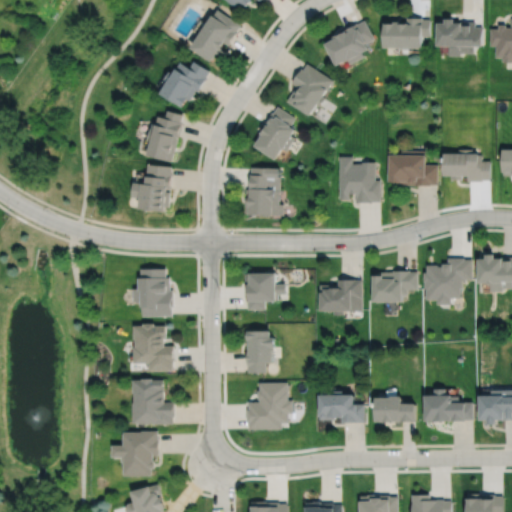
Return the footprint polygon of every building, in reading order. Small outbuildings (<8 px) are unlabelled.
[(226,0),(239,11),(244,4),(247,7),(252,1),(250,0),(258,0),(261,2),(262,0),(226,0)] [(213,17),(192,50),(212,63),(225,43),(229,46),(238,33),(237,32),(241,25),(227,16),(222,23),(213,17)] [(383,21),(383,46),(399,46),(399,48),(409,48),(409,46),(422,46),(422,35),(430,35),(430,18),(422,18),(422,16),(407,16),(407,21),(399,21),(399,20),(393,20),(393,21),(383,21)] [(437,21),(437,44),(450,44),(449,55),(461,55),(461,52),(474,52),(474,45),(482,45),(483,26),(475,26),(475,21),(460,21),(460,22),(454,22),(454,17),(445,17),(445,22),(437,21)] [(324,42),(335,64),(347,58),(349,63),(364,55),(361,51),(367,48),(364,43),(374,38),(364,19),(357,23),(356,22),(343,29),(343,30),(335,34),(336,36),(324,42)] [(491,28),(491,45),(497,45),(496,56),(503,56),(503,61),(511,61),(511,26),(506,26),(506,24),(499,24),(499,28),(491,28)] [(181,63),(174,75),(170,72),(165,81),(168,83),(161,96),(183,109),(188,101),(190,102),(196,91),(199,93),(208,78),(207,78),(211,71),(194,62),(190,68),(181,63)] [(306,62),(302,69),(301,68),(291,82),(296,85),(286,101),(308,115),(315,103),(319,106),(324,97),(321,95),(325,89),(326,89),(332,79),(306,62)] [(253,145),(274,159),(280,149),(281,150),(282,148),(286,151),(295,137),(290,134),(294,129),(289,126),(295,117),(277,105),(273,112),(272,111),(263,124),(264,125),(259,133),(260,134),(253,145)] [(168,111),(166,118),(159,116),(156,126),(152,125),(147,143),(151,144),(147,158),(169,164),(169,162),(172,163),(183,124),(182,124),(184,115),(168,111)] [(443,153),(444,175),(451,175),(451,180),(462,180),(462,175),(468,175),(468,181),(483,181),(483,179),(490,179),(490,160),(482,161),(482,154),(479,154),(479,153),(472,153),(472,149),(459,149),(459,153),(443,153)] [(511,149),(503,149),(503,172),(504,172),(504,175),(511,175),(511,149)] [(389,155),(389,181),(399,182),(399,184),(415,184),(415,185),(430,185),(430,184),(437,184),(437,164),(425,164),(425,154),(425,150),(401,150),(401,155),(389,155)] [(339,156),(339,199),(349,199),(349,193),(355,193),(355,203),(372,203),(372,201),(380,201),(380,180),(374,180),(374,161),(361,161),(361,163),(352,163),(352,156),(339,156)] [(148,164),(147,176),(146,176),(145,184),(132,183),(131,197),(139,198),(138,209),(164,212),(165,207),(169,207),(171,192),(166,191),(166,189),(171,189),(172,174),(171,174),(172,166),(148,164)] [(251,167),(250,174),(249,174),(248,189),(245,189),(244,213),(247,213),(247,215),(271,216),(271,215),(283,215),(283,204),(278,204),(280,177),(278,177),(279,168),(251,167)] [(478,260),(479,284),(491,284),(491,292),(503,292),(503,289),(511,288),(511,257),(501,258),(501,259),(495,259),(495,255),(486,255),(486,259),(478,260)] [(423,273),(423,282),(424,282),(424,289),(426,289),(426,300),(437,300),(437,305),(451,305),(451,298),(461,298),(461,288),(462,288),(462,281),(465,281),(465,279),(472,279),(472,259),(464,259),(464,258),(448,258),(448,264),(443,264),(443,266),(438,266),(438,265),(427,265),(427,273),(423,273)] [(140,269),(140,279),(138,279),(138,289),(133,289),(133,302),(140,302),(140,308),(142,308),(142,316),(172,316),(172,307),(173,307),(173,290),(170,290),(170,278),(166,278),(166,268),(140,269)] [(372,276),(372,302),(401,302),(401,295),(407,295),(407,290),(417,290),(417,272),(409,272),(409,270),(393,270),(393,272),(380,272),(380,276),(372,276)] [(245,274),(245,301),(247,301),(247,310),(264,310),(264,302),(274,302),(274,300),(277,300),(277,294),(285,294),(285,284),(275,284),(274,273),(245,274)] [(319,285),(319,293),(319,312),(333,312),(333,315),(343,315),(343,312),(351,312),(351,311),(362,311),(362,280),(355,280),(355,279),(338,279),(338,285),(319,285)] [(133,327),(133,340),(134,340),(134,349),(133,349),(133,364),(148,364),(148,371),(172,371),(172,363),(174,363),(174,346),(164,346),(164,339),(166,339),(166,326),(154,326),(154,324),(142,324),(142,326),(133,327)] [(245,332),(245,341),(246,341),(246,356),(245,356),(245,366),(247,366),(247,373),(265,373),(265,363),(271,363),(271,349),(273,348),(273,338),(269,338),(269,331),(245,332)] [(132,377),(132,390),(133,390),(133,400),(132,400),(133,420),(155,420),(155,422),(173,422),(173,415),(174,415),(174,399),(164,400),(164,377),(152,377),(152,375),(142,375),(142,377),(132,377)] [(258,383),(258,391),(257,391),(257,400),(258,400),(258,402),(248,402),(248,410),(246,410),(246,423),(248,423),(248,430),(281,429),(281,423),(287,423),(287,414),(292,414),(292,401),(287,401),(287,383),(258,383)] [(425,398),(425,423),(434,423),(466,422),(466,420),(473,420),(473,403),(459,403),(459,397),(446,398),(446,390),(434,390),(435,398),(425,398)] [(375,398),(375,424),(384,423),(384,424),(395,424),(395,423),(416,423),(416,404),(402,404),(402,398),(396,398),(396,391),(386,391),(386,398),(375,398)] [(480,398),(480,422),(488,422),(488,426),(497,426),(497,422),(505,422),(504,421),(511,420),(511,391),(492,392),(492,398),(480,398)] [(318,397),(318,418),(320,418),(320,420),(341,420),(341,423),(365,423),(364,405),(356,405),(356,406),(353,406),(353,396),(342,397),(342,392),(333,392),(333,397),(318,397)] [(123,429),(123,442),(112,442),(112,454),(123,454),(123,473),(151,473),(151,466),(154,466),(154,458),(153,458),(153,453),(159,453),(159,437),(158,437),(158,429),(141,428),(141,429),(123,429)] [(162,511),(163,510),(162,507),(165,506),(159,482),(149,484),(149,483),(131,488),(134,499),(129,501),(125,506),(126,511),(162,511)] [(414,492),(414,511),(453,511),(453,499),(445,499),(445,498),(432,498),(431,492),(414,492)] [(469,492),(469,511),(504,511),(504,494),(497,494),(497,493),(483,493),(483,492),(469,492)] [(362,494),(362,511),(399,511),(399,495),(391,495),(391,493),(381,493),(381,495),(376,495),(376,493),(368,493),(368,494),(362,494)] [(306,500),(306,511),(343,511),(343,503),(335,503),(335,502),(322,502),(322,499),(314,499),(314,500),(306,500)] [(252,500),(252,511),(288,511),(288,502),(280,502),(280,501),(267,501),(267,500),(252,500)]
